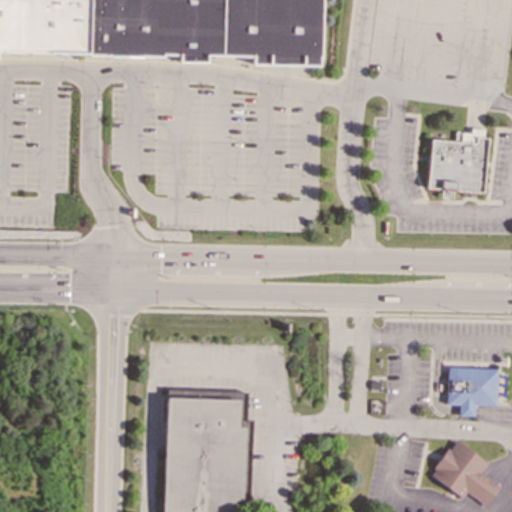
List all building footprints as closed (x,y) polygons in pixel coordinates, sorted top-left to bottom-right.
[(323,69),(325,0),(0,0),(0,51),(89,53),(88,55),(162,57),(162,54),(177,55),(177,62),(206,63),(206,56),(249,58),(249,67),(323,69)] [(427,185),(431,140),(454,142),(455,131),(468,132),(469,127),(486,129),(480,190),(427,185)] [(448,407),(448,369),(497,370),(496,405),(476,405),(475,417),(462,417),(462,407),(448,407)] [(171,397),(166,511),(248,511),(252,427),(241,427),(242,400),(171,397)] [(457,443),(488,464),(480,475),(499,488),(487,505),(468,491),(464,498),(433,476),(436,471),(433,469),(449,447),(452,449),(457,443)]
